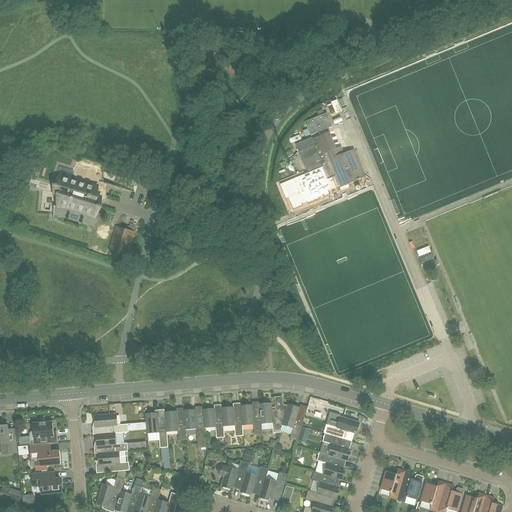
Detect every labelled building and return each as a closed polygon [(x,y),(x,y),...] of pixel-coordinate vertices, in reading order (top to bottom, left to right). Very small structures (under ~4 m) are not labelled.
[(310,136),(332,126),(327,113),(305,122),(310,136)] [(337,189),(365,178),(353,149),(343,153),(334,130),(311,139),(312,140),(309,141),(308,139),(295,145),(298,153),(305,170),(307,169),(308,173),(280,185),(286,200),(328,182),(328,180),(332,178),(337,189)] [(29,186),(35,165),(24,162),(18,183),(29,186)] [(55,186),(54,194),(59,195),(58,207),(69,208),(83,212),(94,217),(99,208),(100,206),(100,199),(100,198),(102,182),(105,172),(77,163),(73,172),(60,168),(57,176),(59,177),(56,184),(55,184),(55,186)] [(147,222),(155,202),(147,199),(139,219),(147,222)] [(134,233),(123,230),(116,228),(109,250),(128,255),(134,233)] [(74,248),(77,235),(70,233),(67,246),(74,248)] [(282,425),(287,409),(287,408),(281,407),(271,408),(271,404),(259,405),(259,412),(260,412),(261,424),(272,423),(273,434),(280,433),(280,432),(282,425)] [(261,424),(260,412),(259,412),(252,412),(252,405),(240,406),(241,413),(242,425),(253,424),(254,435),(262,434),(261,424)] [(297,441),(305,416),(298,414),(299,408),(288,405),(287,408),(287,409),(282,425),(280,432),(291,435),(290,439),(297,441)] [(241,413),(234,414),(233,407),(221,408),(222,415),(223,427),(234,426),(235,437),(243,436),(242,425),(241,413)] [(222,415),(215,415),(214,408),(202,410),(202,415),(203,415),(204,429),(215,428),(216,438),(217,438),(223,438),(224,438),(223,427),(222,415)] [(204,429),(203,415),(202,415),(196,415),(195,410),(183,411),(184,418),(185,430),(196,429),(198,448),(206,448),(204,429)] [(184,418),(177,419),(176,412),(164,413),(165,420),(166,432),(177,431),(178,442),(186,441),(185,430),(184,418)] [(166,432),(165,420),(158,420),(157,413),(145,414),(146,423),(147,431),(147,434),(158,433),(160,448),(168,448),(166,432)] [(128,432),(128,424),(117,425),(116,414),(94,415),(95,428),(100,427),(100,434),(100,435),(115,433),(115,434),(128,433),(128,432)] [(356,432),(359,423),(340,417),(337,428),(327,425),(325,434),(348,440),(350,433),(353,434),(354,431),(356,432)] [(51,432),(53,432),(52,422),(32,423),(33,429),(29,434),(30,446),(50,444),(49,437),(52,437),(51,432)] [(146,423),(128,424),(128,432),(147,431),(146,423)] [(2,455),(16,453),(15,439),(8,440),(7,426),(0,426),(0,444),(1,444),(2,455)] [(128,452),(127,444),(116,444),(115,434),(115,433),(100,435),(100,434),(96,435),(97,447),(102,446),(103,453),(103,454),(119,452),(128,452)] [(349,449),(345,448),(348,440),(325,434),(319,452),(329,455),(329,456),(342,460),(348,461),(350,452),(348,451),(349,449)] [(47,465),(59,464),(58,451),(51,452),(51,446),(43,447),(30,448),(31,460),(35,460),(36,468),(38,470),(47,469),(47,465)] [(169,463),(168,448),(160,448),(162,463),(169,463)] [(250,458),(252,452),(246,450),(244,457),(250,458)] [(129,471),(128,462),(120,463),(119,452),(103,454),(103,453),(98,454),(99,466),(103,465),(103,473),(118,472),(127,471),(129,471)] [(340,467),(342,460),(329,456),(329,455),(319,452),(317,461),(318,462),(315,472),(323,474),(323,475),(336,479),(342,481),(345,471),(342,471),(343,468),(340,467)] [(242,486),(246,473),(249,463),(241,461),(238,470),(222,466),(220,467),(218,468),(218,469),(217,471),(218,474),(219,475),(224,477),(221,486),(230,489),(231,487),(233,487),(234,484),(242,486)] [(261,492),(265,479),(268,469),(260,467),(257,476),(246,473),(242,486),(240,492),(249,495),(250,492),(252,493),(253,490),(261,492)] [(396,474),(385,471),(380,489),(391,493),(389,498),(397,500),(405,472),(398,469),(396,474)] [(41,494),(62,492),(61,479),(55,479),(54,472),(32,474),(33,486),(41,486),(41,494)] [(281,498),(288,475),(279,472),(276,482),(265,479),(261,492),(259,498),(269,500),(269,498),(272,499),(273,495),(281,498)] [(337,490),(337,487),(334,486),(336,479),(323,475),(323,474),(315,472),(313,472),(311,480),(320,483),(317,494),(331,498),(336,500),(339,490),(337,490)] [(417,500),(422,482),(423,478),(423,477),(417,475),(415,476),(414,480),(412,479),(413,474),(405,472),(397,500),(405,502),(406,497),(417,500)] [(121,492),(124,479),(117,477),(113,487),(102,484),(96,505),(108,508),(110,501),(117,503),(120,492),(121,492)] [(135,509),(139,495),(140,495),(142,487),(144,480),(136,478),(134,484),(131,495),(121,492),(120,492),(117,503),(115,510),(121,511),(126,511),(128,507),(135,509)] [(437,511),(446,484),(438,481),(436,486),(425,483),(420,501),(431,505),(429,510),(437,511)] [(456,511),(457,511),(463,494),(464,491),(463,489),(458,488),(457,489),(456,492),(452,491),(454,486),(446,484),(437,511),(445,511),(447,509),(456,511)] [(289,502),(293,488),(286,486),(282,500),(289,502)] [(153,511),(157,500),(158,500),(161,490),(158,489),(153,488),(150,498),(140,495),(139,495),(135,509),(133,511),(153,511)] [(0,495),(8,498),(10,491),(1,489),(0,493),(0,495)] [(332,511),(333,510),(331,509),(332,507),(328,506),(331,498),(317,494),(308,491),(305,499),(315,502),(313,509),(311,508),(305,508),(303,511),(332,511)] [(174,511),(179,495),(171,493),(168,503),(158,500),(157,500),(153,511),(174,511)] [(481,511),(486,496),(478,493),(477,498),(466,495),(460,511),(481,511)] [(501,511),(503,506),(492,503),(494,498),(486,496),(481,511),(501,511)]
